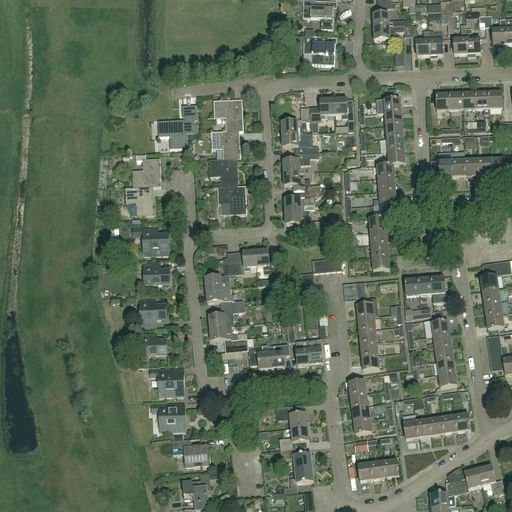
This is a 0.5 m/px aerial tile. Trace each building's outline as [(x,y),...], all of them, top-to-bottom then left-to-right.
[(327,4),(315,4),(304,3),(303,21),(322,21),(321,32),(333,32),(334,11),(327,10),(327,4)] [(343,14),(345,20),(353,17),(351,11),(343,14)] [(373,17),(374,30),(410,28),(410,23),(390,24),(389,16),(373,17)] [(502,31),(493,32),(493,48),(498,48),(498,49),(500,50),(507,50),(507,47),(505,22),(500,22),(501,28),(502,28),(502,31)] [(468,57),(467,32),(466,27),(461,27),(462,41),(454,42),(454,58),(468,57)] [(410,28),(374,30),(375,43),(383,43),(384,48),(396,47),(396,34),(405,34),(405,40),(411,39),(410,28)] [(472,31),(467,32),(468,57),(468,60),(476,60),(476,57),(481,56),(480,40),(472,41),(472,31)] [(417,43),(416,43),(417,45),(417,59),(430,59),(429,33),(424,34),(424,40),(426,40),(426,43),(417,43)] [(429,33),(430,59),(431,61),(437,60),(439,58),(444,58),(443,36),(442,36),(442,38),(435,38),(435,33),(429,33)] [(305,39),(304,57),(312,57),(312,67),(334,68),(335,46),(328,46),(329,40),(305,39)] [(502,94),(489,95),(489,112),(503,111),(502,94)] [(476,95),(463,96),(463,113),(476,112),(476,95)] [(489,95),(476,95),(476,112),(483,112),(484,117),(490,117),(489,112),(489,95)] [(463,96),(450,97),(450,113),(463,113),(463,96)] [(450,97),(437,97),(437,114),(450,113),(450,97)] [(354,111),(348,111),(347,101),(346,101),(346,100),(345,99),(341,99),(340,100),(340,101),(335,102),(335,117),(342,117),(343,121),(348,121),(349,135),(355,135),(354,111)] [(389,102),(377,103),(378,117),(385,116),(402,115),(401,101),(397,102),(389,102)] [(226,134),(240,134),(244,134),(242,103),(242,112),(235,113),(235,103),(222,103),(222,102),(220,102),(220,104),(214,104),(215,120),(208,121),(226,120),(226,134)] [(335,117),(335,102),(321,102),(321,113),(311,113),(312,124),(312,129),(317,129),(317,124),(322,124),(322,122),(328,122),(328,118),(335,117)] [(159,124),(159,139),(153,139),(153,140),(170,139),(171,152),(188,151),(187,136),(198,135),(197,108),(183,109),(184,123),(159,124)] [(282,137),(306,136),(306,125),(312,124),(311,113),(311,112),(311,110),(301,111),(302,124),(282,125),(282,137)] [(385,116),(386,129),(403,128),(402,115),(385,116)] [(511,137),(511,125),(503,125),(504,138),(511,137)] [(386,129),(387,142),(404,141),(403,128),(386,129)] [(223,152),(224,162),(238,162),(241,162),(241,156),(241,154),(240,154),(240,141),(230,142),(230,135),(240,134),(226,134),(212,135),(212,152),(223,152)] [(306,136),(282,137),(283,150),(307,149),(306,136)] [(404,141),(387,142),(388,155),(405,154),(404,141)] [(405,154),(388,155),(389,168),(394,168),(406,167),(405,154)] [(479,179),(492,178),(491,161),(478,162),(479,179)] [(491,161),(492,178),(505,178),(505,161),(491,161)] [(133,190),(133,191),(153,190),(161,190),(161,189),(151,190),(151,183),(161,182),(161,170),(162,170),(161,167),(160,167),(160,162),(137,162),(137,163),(143,163),(143,173),(133,174),(133,190)] [(239,190),(239,189),(239,184),(240,184),(240,182),(239,182),(238,169),(228,169),(228,163),(238,162),(224,162),(210,163),(210,180),(221,179),(221,185),(214,185),(214,190),(215,190),(222,190),(239,190)] [(284,163),(284,176),(300,175),(300,168),(311,168),(310,162),(307,162),(303,162),(284,163)] [(453,180),(466,179),(465,162),(452,163),(453,180)] [(465,162),(466,179),(479,179),(478,162),(465,162)] [(453,180),(452,163),(439,163),(440,180),(453,180)] [(377,169),(378,182),(395,181),(394,168),(389,168),(377,169)] [(295,195),(309,194),(321,193),(320,188),(311,188),(311,182),(300,182),(300,175),(284,176),(285,189),(294,188),(295,195)] [(378,182),(379,195),(396,194),(395,181),(378,182)] [(222,190),(215,190),(215,191),(218,191),(219,207),(221,207),(221,218),(227,218),(247,217),(247,211),(248,211),(248,209),(247,209),(246,196),(236,197),(236,190),(246,189),(239,189),(239,190),(222,190)] [(133,191),(133,190),(125,191),(126,208),(137,207),(137,218),(131,218),(131,219),(155,218),(154,212),(155,212),(155,210),(154,210),(154,197),(144,197),(143,190),(153,190),(133,191)] [(321,200),(321,193),(309,194),(309,201),(285,202),(286,214),(310,213),(315,213),(315,200),(321,200)] [(380,202),(374,202),(374,208),(380,208),(397,207),(396,194),(379,195),(380,202)] [(381,221),(386,220),(386,221),(398,220),(397,207),(380,208),(381,221)] [(306,229),(310,229),(310,213),(286,214),(286,227),(305,226),(306,229)] [(369,222),(370,235),(387,234),(386,221),(386,220),(381,221),(369,222)] [(168,237),(156,237),(155,231),(158,231),(134,232),(134,238),(144,238),(145,258),(169,257),(168,257),(167,257),(167,251),(168,251),(168,250),(167,250),(167,237),(168,237)] [(387,234),(370,235),(371,248),(388,246),(387,234)] [(372,261),(389,259),(388,246),(371,248),(372,261)] [(269,253),(256,254),(257,269),(264,269),(265,277),(270,277),(271,288),(277,288),(276,264),(269,265),(269,253)] [(250,270),(257,269),(256,254),(243,255),(245,274),(250,274),(250,270)] [(389,259),(372,261),(374,274),(390,273),(389,259)] [(156,267),(159,267),(159,266),(145,267),(145,287),(169,286),(168,273),(169,273),(169,272),(156,273),(156,267)] [(229,278),(235,278),(234,266),(224,267),(225,279),(205,281),(207,293),(231,291),(229,278)] [(499,291),(497,278),(496,278),(490,279),(484,280),(481,280),(482,294),(499,291)] [(445,279),(431,280),(433,297),(433,306),(447,305),(446,296),(445,279)] [(420,298),(433,297),(431,280),(418,281),(420,298)] [(418,281),(405,283),(406,299),(420,298),(418,281)] [(356,286),(358,301),(366,300),(364,285),(356,286)] [(231,298),(231,291),(207,293),(208,306),(232,303),(232,310),(244,309),(244,303),(235,304),(234,298),(231,298)] [(484,306),(501,304),(499,291),(482,294),(484,306)] [(156,329),(155,329),(154,322),(166,322),(166,321),(165,321),(164,308),(165,308),(153,308),(152,302),(155,302),(155,301),(141,302),(142,330),(156,329)] [(357,308),(358,321),(375,320),(374,310),(378,310),(377,301),(366,302),(366,307),(357,308)] [(486,319),(503,317),(501,304),(484,306),(486,319)] [(209,319),(210,332),(232,329),(235,329),(233,316),(245,315),(244,309),(232,310),(227,310),(228,317),(209,319)] [(503,317),(486,319),(488,333),(505,330),(503,317)] [(376,333),(375,320),(358,321),(360,334),(376,333)] [(432,326),(433,339),(450,337),(448,323),(432,326)] [(232,329),(210,332),(212,344),(225,343),(236,342),(236,348),(225,349),(226,355),(249,353),(248,341),(238,342),(238,337),(233,337),(232,329)] [(361,347),(377,346),(376,333),(360,334),(361,347)] [(156,337),(142,337),(143,358),(167,357),(167,356),(166,356),(165,343),(166,343),(154,343),(154,337),(156,337)] [(435,347),(428,348),(429,353),(435,352),(452,350),(450,337),(433,339),(435,347)] [(308,343),(311,367),(323,366),(321,342),(308,343)] [(311,367),(308,343),(296,345),(298,369),(311,367)] [(379,359),(377,346),(361,347),(362,360),(379,359)] [(271,355),(272,371),(285,370),(284,359),(290,358),(289,347),(270,349),(271,355)] [(435,352),(437,365),(454,362),(452,350),(435,352)] [(260,372),(272,371),(271,355),(263,356),(263,352),(251,353),(249,356),(250,369),(259,368),(260,372)] [(243,367),(242,355),(228,355),(229,368),(243,367)] [(379,359),(362,360),(363,373),(380,372),(379,359)] [(511,360),(503,362),(504,366),(505,372),(506,379),(511,377),(511,360)] [(437,365),(439,378),(456,375),(454,362),(437,365)] [(160,399),(184,398),(183,398),(183,392),(184,392),(184,391),(183,391),(182,378),(183,378),(182,378),(182,372),(183,372),(183,371),(151,372),(151,379),(159,379),(160,399)] [(458,388),(456,375),(439,378),(441,391),(458,388)] [(349,385),(350,399),(367,396),(365,383),(349,385)] [(350,399),(352,411),(369,409),(367,396),(350,399)] [(175,413),(174,408),(177,407),(152,408),(152,415),(160,414),(161,434),(184,434),(184,427),(185,427),(184,427),(183,414),(184,414),(184,413),(175,413)] [(352,411),(354,424),(371,422),(369,409),(352,411)] [(290,422),(291,431),(309,430),(307,416),(290,417),(290,411),(276,412),(278,423),(290,422)] [(469,416),(455,418),(458,435),(471,433),(469,416)] [(455,418),(443,420),(445,437),(458,435),(455,418)] [(443,420),(430,422),(432,439),(445,437),(443,420)] [(371,422),(354,424),(356,438),(372,435),(371,422)] [(430,422),(417,424),(419,440),(432,439),(430,422)] [(405,426),(404,426),(406,442),(419,440),(417,424),(405,426)] [(310,444),(309,430),(291,431),(292,440),(279,442),(281,453),(294,452),(293,446),(310,444)] [(209,469),(207,449),(192,450),(191,442),(172,444),(173,458),(185,457),(187,471),(209,469)] [(294,463),(295,472),(313,470),(311,456),(294,458),(294,452),(281,453),(282,464),(294,463)] [(397,462),(384,464),(386,481),(400,479),(397,462)] [(384,464),(371,466),(373,483),(386,481),(384,464)] [(373,483),(371,466),(358,468),(360,484),(373,483)] [(492,468),(478,471),(482,488),(492,486),(495,498),(505,496),(502,483),(496,484),(492,468)] [(314,484),(313,470),(295,472),(296,481),(290,481),(291,490),(284,491),(285,498),(298,497),(297,486),(314,484)] [(482,488),(478,471),(464,475),(466,481),(456,484),(459,497),(470,495),(469,492),(482,488)] [(209,476),(200,477),(201,483),(183,485),(184,502),(194,501),(196,511),(209,510),(207,490),(211,489),(210,482),(209,476)] [(430,497),(432,511),(455,509),(454,499),(459,497),(456,484),(446,486),(447,495),(430,497)]
